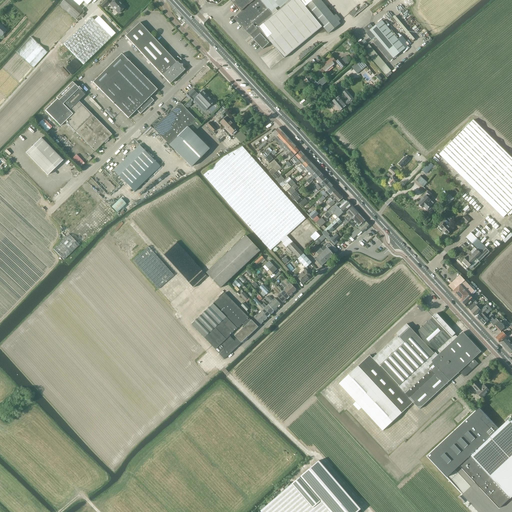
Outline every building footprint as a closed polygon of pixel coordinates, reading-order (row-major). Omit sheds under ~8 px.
[(64,0),(60,5),(75,19),(83,10),(79,6),(83,1),(87,5),(91,0),(64,0)] [(114,0),(110,4),(118,13),(124,7),(117,0),(114,0)] [(291,0),(290,1),(290,0),(289,0),(236,0),(233,3),(241,11),(234,18),(239,24),(240,24),(245,30),(246,31),(246,32),(250,36),(254,40),(262,49),(270,42),(284,58),(322,27),(312,15),(313,14),(329,34),(341,24),(320,0),(313,0),(306,6),(309,10),(308,11),(299,0),(291,0)] [(92,18),(64,44),(84,64),(90,58),(111,37),(92,18)] [(386,21),(384,23),(382,21),(370,30),(366,34),(374,42),(389,61),(405,48),(388,28),(390,26),(386,21)] [(179,66),(179,64),(175,60),(175,61),(139,23),(125,36),(169,84),(184,70),(182,67),(180,67),(179,66)] [(33,68),(16,53),(2,68),(19,83),(33,68)] [(156,89),(128,61),(121,54),(92,82),(128,118),(136,110),(140,114),(153,101),(149,97),(156,89)] [(340,58),(336,62),(341,69),(346,65),(350,61),(346,56),(341,60),(340,58)] [(330,59),(318,68),(322,73),(334,64),(330,59)] [(324,77),(317,83),(309,74),(305,77),(311,84),(309,86),(312,90),(320,84),(322,86),(327,82),(324,77)] [(111,134),(78,101),(85,95),(83,93),(84,92),(79,86),(78,87),(72,82),(56,97),(57,98),(45,110),(60,126),(65,121),(75,132),(75,131),(95,151),(111,134)] [(187,93),(185,95),(191,102),(193,99),(194,99),(196,98),(195,97),(198,95),(196,93),(193,89),(192,89),(188,93),(187,93)] [(338,97),(332,101),(340,111),(346,106),(347,106),(351,102),(354,99),(346,90),(343,92),(349,99),(344,103),(339,96),(338,97)] [(194,99),(194,100),(204,111),(207,109),(206,109),(213,102),(202,91),(198,95),(195,97),(196,98),(194,99)] [(195,119),(180,103),(153,129),(169,145),(171,142),(173,143),(170,146),(191,167),(209,149),(187,127),(195,119)] [(221,122),(231,134),(238,128),(227,117),(221,122)] [(511,158),(473,120),(439,154),(503,217),(511,208),(511,158)] [(207,125),(213,132),(216,128),(210,122),(207,125)] [(270,143),(274,139),(282,132),(278,128),(270,135),(271,136),(267,140),(267,139),(265,141),(266,143),(267,143),(269,144),(270,143)] [(274,139),(277,143),(285,136),(282,132),(274,139)] [(277,143),(281,146),(288,139),(285,136),(277,143)] [(26,153),(47,175),(62,160),(41,138),(26,153)] [(283,145),(286,149),(292,143),(288,139),(281,146),(281,147),(283,145)] [(257,152),(266,143),(265,141),(256,150),(257,152)] [(284,150),(287,154),(295,147),(292,143),(286,149),(284,150)] [(139,145),(113,170),(134,192),(160,167),(139,145)] [(223,158),(203,175),(270,250),(281,241),(283,243),(282,244),(286,248),(287,246),(298,257),(302,254),(303,253),(293,242),(287,235),(290,232),(305,219),(242,146),(231,153),(223,158)] [(295,147),(287,154),(291,158),(299,151),(295,147)] [(262,154),(265,158),(269,154),(271,153),(268,149),(262,154)] [(292,159),(296,163),(304,156),(300,152),(295,157),(292,159)] [(300,163),(301,164),(307,159),(304,156),(296,163),(297,165),(300,163)] [(405,156),(398,164),(402,168),(409,160),(405,156)] [(301,172),(310,163),(307,159),(301,164),(297,169),(300,173),(301,172)] [(422,170),(426,174),(434,166),(430,162),(422,170)] [(273,168),(269,172),(272,176),(276,172),(277,171),(279,169),(281,168),(277,163),(273,168)] [(306,175),(309,172),(308,172),(314,167),(310,163),(301,172),(302,173),(303,172),(306,175)] [(308,172),(309,172),(312,176),(317,171),(314,167),(308,172)] [(272,176),(277,181),(282,176),(277,171),(276,172),(272,176)] [(314,178),(316,180),(321,175),(317,171),(312,176),(306,181),(309,184),(313,181),(312,180),(314,178)] [(316,180),(320,184),(325,179),(321,175),(316,180)] [(416,180),(423,187),(427,182),(420,175),(416,180)] [(277,181),(280,184),(285,180),(282,176),(277,181)] [(280,184),(283,188),(290,181),(292,180),(288,176),(285,180),(280,184)] [(397,177),(395,179),(393,176),(387,182),(392,186),(394,184),(395,184),(398,181),(399,179),(397,177)] [(320,184),(323,188),(329,183),(325,179),(320,184)] [(292,180),(283,188),(286,192),(287,191),(295,184),(292,180)] [(323,188),(327,192),(332,187),(329,183),(323,188)] [(295,184),(287,191),(291,195),(296,191),(293,189),(296,185),(295,184)] [(327,192),(330,195),(336,190),(332,187),(327,192)] [(445,199),(449,203),(458,193),(454,189),(445,199)] [(330,195),(334,199),(339,194),(336,190),(330,195)] [(291,195),(290,197),(293,201),(294,200),(299,195),(296,191),(291,195)] [(426,193),(424,192),(422,194),(424,197),(418,204),(423,208),(423,207),(426,210),(427,209),(428,210),(430,210),(431,208),(431,206),(430,206),(433,203),(428,198),(431,194),(428,191),(426,193)] [(335,201),(337,203),(343,198),(339,194),(334,199),(326,207),(328,209),(330,207),(331,207),(335,203),(334,202),(335,201)] [(126,204),(120,198),(111,207),(117,213),(126,204)] [(343,198),(337,203),(335,204),(324,215),(327,218),(331,215),(332,214),(334,215),(332,216),(335,219),(337,218),(351,205),(346,201),(345,202),(342,198),(343,198)] [(348,214),(344,218),(346,220),(348,223),(352,219),(358,213),(352,207),(346,212),(348,214)] [(352,222),(349,224),(354,228),(356,226),(357,228),(365,221),(365,220),(358,213),(352,219),(354,221),(352,223),(352,222)] [(316,222),(320,227),(326,222),(321,218),(316,222)] [(327,228),(324,231),(325,232),(328,230),(330,232),(342,222),(338,218),(327,228)] [(453,229),(447,221),(444,218),(438,225),(440,227),(439,227),(446,235),(453,229)] [(365,221),(357,228),(350,235),(353,239),(361,231),(362,232),(369,226),(365,221)] [(471,232),(465,238),(476,249),(480,253),(481,252),(484,250),(485,248),(486,248),(490,243),(487,240),(482,244),(477,238),(471,232)] [(53,249),(64,260),(79,245),(68,234),(53,249)] [(336,240),(340,237),(336,234),(331,239),(334,243),(335,244),(338,242),(336,240)] [(206,273),(220,288),(260,250),(246,235),(206,273)] [(327,243),(321,249),(329,258),(333,254),(332,253),(334,251),(331,248),(332,248),(329,244),(328,244),(327,243)] [(132,260),(158,289),(174,275),(148,246),(132,260)] [(329,258),(321,249),(320,248),(316,252),(319,256),(315,259),(321,266),(329,258)] [(467,256),(462,261),(468,267),(471,269),(479,262),(489,252),(489,251),(487,250),(487,249),(486,248),(485,248),(484,250),(481,252),(480,253),(476,249),(472,253),(468,250),(466,252),(469,255),(467,257),(467,256)] [(298,258),(297,259),(305,268),(311,263),(303,254),(298,258)] [(255,262),(257,265),(264,259),(262,256),(255,262)] [(269,261),(262,267),(267,272),(269,270),(273,266),(269,261)] [(299,279),(302,283),(310,275),(305,270),(297,277),(295,274),(292,276),(297,281),(299,279)] [(452,291),(461,301),(468,294),(469,295),(474,291),(459,275),(448,285),(453,291),(452,291)] [(286,279),(283,282),(293,293),(296,290),(286,279)] [(285,288),(284,289),(290,296),(293,293),(283,282),(281,284),(285,288)] [(259,287),(266,295),(269,292),(262,285),(259,287)] [(276,286),(275,287),(286,299),(290,296),(284,289),(281,291),(280,289),(281,288),(279,286),(278,287),(276,286)] [(286,299),(275,287),(273,289),(278,295),(276,296),(283,303),(286,299)] [(240,295),(247,302),(250,299),(243,292),(240,295)] [(213,347),(224,359),(258,327),(250,319),(248,317),(224,293),(191,324),(213,347)] [(468,294),(461,301),(466,307),(474,300),(469,295),(468,294)] [(267,296),(267,297),(277,308),(281,305),(275,298),(273,300),(269,296),(268,297),(267,296)] [(270,303),(268,305),(274,311),(277,308),(267,297),(265,298),(268,301),(270,303)] [(256,306),(261,311),(267,318),(271,315),(260,303),(255,298),(252,301),(257,305),(256,306)] [(470,311),(474,316),(480,310),(476,306),(475,305),(478,303),(475,301),(473,302),(474,303),(468,308),(470,311)] [(241,305),(246,311),(249,308),(244,303),(241,305)] [(260,303),(271,315),(274,311),(268,305),(266,306),(264,303),(262,305),(260,303)] [(476,317),(479,321),(485,316),(483,314),(487,310),(484,306),(481,309),(483,311),(476,317)] [(261,311),(258,314),(264,321),(267,318),(261,311)] [(370,355),(339,384),(383,430),(402,413),(413,402),(419,409),(450,381),(459,372),(464,377),(465,376),(472,369),(478,364),(475,361),(475,360),(473,359),(480,352),(467,337),(462,332),(457,337),(454,334),(455,333),(454,333),(450,329),(439,316),(437,314),(437,313),(432,317),(433,318),(415,333),(410,327),(406,324),(396,334),(398,335),(379,353),(373,359),(370,355)] [(485,316),(479,321),(483,325),(489,320),(488,320),(493,315),(491,313),(486,318),(485,316)] [(264,321),(258,314),(254,318),(260,324),(264,321)] [(495,326),(500,331),(505,327),(500,322),(495,326)] [(495,338),(499,342),(506,336),(502,332),(495,338)] [(507,338),(500,344),(505,349),(511,343),(507,338)] [(472,386),(477,391),(476,392),(476,394),(477,395),(478,395),(481,398),(486,393),(487,393),(488,393),(488,391),(489,391),(484,385),(481,387),(480,386),(476,382),(472,386)] [(461,427),(428,457),(447,477),(460,465),(500,508),(511,496),(511,420),(510,419),(499,429),(480,409),(475,413),(461,427)] [(261,511),(357,511),(361,509),(319,461),(292,483),(313,507),(312,508),(292,483),(260,510),(261,511)]
